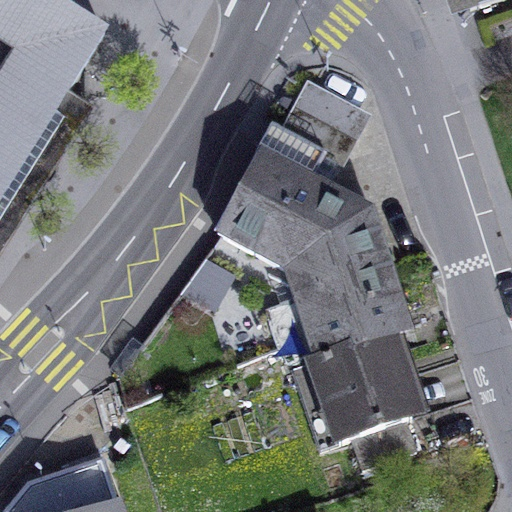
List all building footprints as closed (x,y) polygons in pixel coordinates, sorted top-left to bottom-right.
[(0,0),(0,206),(70,96),(107,37),(47,0),(0,0)] [(467,2),(461,4),(460,0),(444,0),(451,19),(470,13),(467,2)] [(470,13),(509,0),(460,0),(461,4),(467,2),(470,13)] [(323,161),(335,168),(363,115),(308,85),(275,145),(272,143),(268,152),(221,239),(260,259),(287,274),(297,304),(389,273),(370,217),(310,184),(323,161)] [(0,206),(0,263),(95,112),(70,96),(0,206)] [(383,302),(375,279),(389,274),(389,273),(297,304),(318,366),(319,368),(386,345),(400,341),(386,300),(383,302)] [(400,341),(410,337),(389,274),(375,279),(383,302),(386,300),(400,341)] [(412,425),(427,420),(400,341),(386,345),(412,425)] [(407,427),(412,425),(386,345),(319,368),(318,366),(293,374),(320,456),(353,445),(407,427)] [(407,427),(353,445),(362,474),(417,456),(407,427)] [(119,511),(103,464),(96,466),(93,457),(79,462),(82,471),(29,488),(36,511),(35,511),(28,511),(21,506),(15,511),(119,511)]
